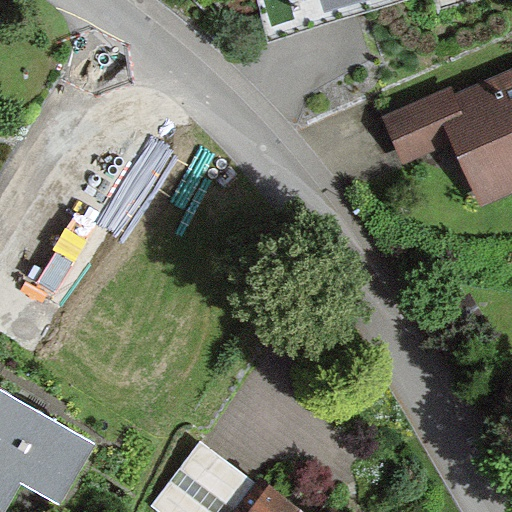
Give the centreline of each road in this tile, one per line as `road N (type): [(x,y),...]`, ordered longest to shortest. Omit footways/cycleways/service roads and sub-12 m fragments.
road 1 (residential): [(119,22),(243,138),(372,284),(494,511)]
road 2 (residential): [(119,22),(0,223)]
